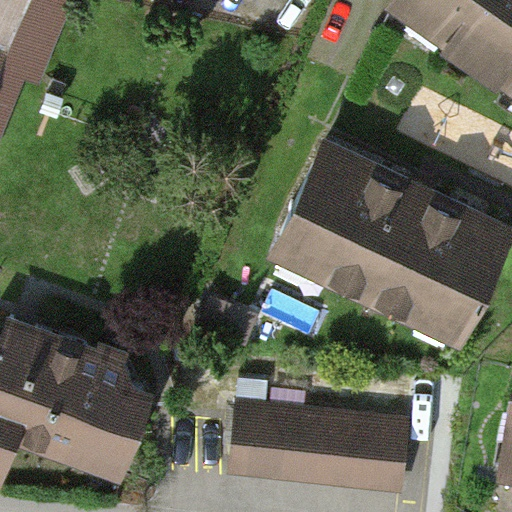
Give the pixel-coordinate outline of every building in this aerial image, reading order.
[(0,0),(0,50),(20,0),(0,0)] [(511,0),(387,0),(386,3),(511,90),(511,0)] [(511,227),(511,213),(325,135),(275,251),(468,332),(511,227)] [(0,460),(14,420),(66,437),(70,425),(127,444),(148,383),(138,379),(124,355),(15,314),(7,334),(0,331),(0,354),(0,355),(0,356),(0,460)] [(412,414),(241,401),(235,473),(406,486),(412,414)] [(511,443),(502,497),(511,498),(511,443)]
